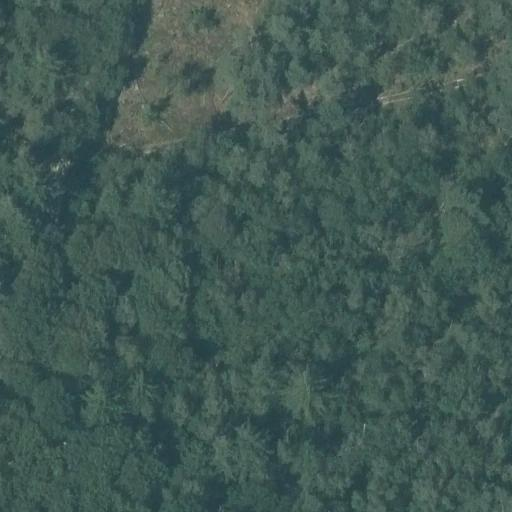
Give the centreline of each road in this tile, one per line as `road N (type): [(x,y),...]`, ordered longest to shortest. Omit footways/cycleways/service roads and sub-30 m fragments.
road 1 (track): [(64,166),(511,59)]
road 2 (track): [(92,511),(55,379),(64,166)]
road 3 (track): [(64,166),(105,0)]
